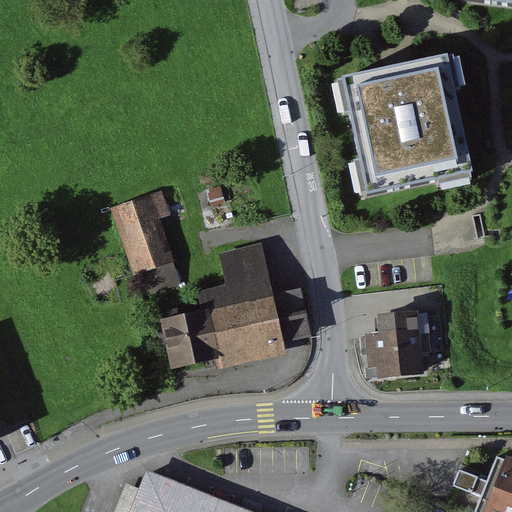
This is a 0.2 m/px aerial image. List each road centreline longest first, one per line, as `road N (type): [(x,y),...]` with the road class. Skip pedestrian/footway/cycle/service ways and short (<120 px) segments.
road 1 (residential): [(333,418),(327,281),(269,0)]
road 2 (tertiary): [(333,418),(204,425),(157,436),(100,455),(3,511)]
road 3 (tertiary): [(511,417),(333,418)]
